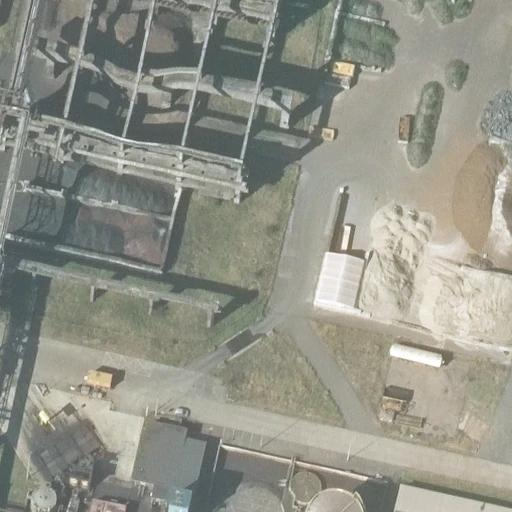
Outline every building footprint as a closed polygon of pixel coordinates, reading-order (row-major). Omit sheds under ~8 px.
[(48,160),(236,200),(252,121),(290,129),(289,120),(257,114),(277,19),(185,0),(67,0),(67,1),(73,5),(59,7),(62,32),(48,34),(46,20),(44,29),(26,51),(35,59),(0,63),(0,96),(11,99),(13,114),(24,116),(20,137),(48,160)] [(185,437),(147,429),(134,486),(154,491),(151,504),(186,511),(189,511),(205,443),(185,439),(185,437)] [(327,493),(326,487),(323,483),(319,480),(313,479),(308,480),(304,483),(301,487),(300,493),(301,497),(303,502),(307,505),(312,506),(318,505),(322,503),(325,499),(327,493)] [(511,511),(511,510),(399,486),(393,511),(511,511)] [(280,511),(277,506),(273,501),(267,497),(262,494),(256,493),(249,492),(242,493),(237,495),(231,498),(227,502),(223,506),(220,511),(280,511)]
